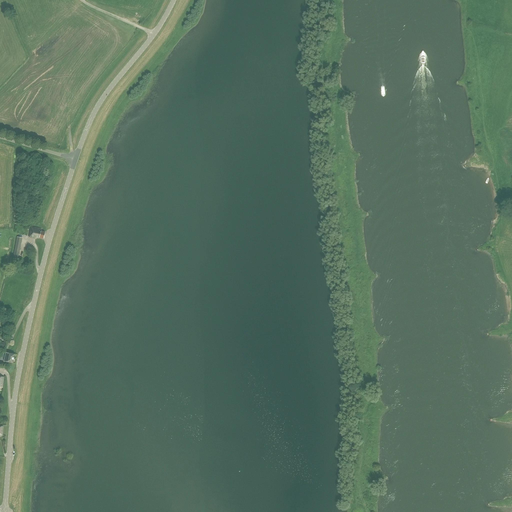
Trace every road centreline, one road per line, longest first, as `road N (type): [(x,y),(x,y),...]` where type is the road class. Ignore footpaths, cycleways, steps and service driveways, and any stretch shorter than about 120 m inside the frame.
road 1 (tertiary): [(3,511),(21,350),(73,159)]
road 2 (tertiary): [(73,159),(91,115),(173,0)]
